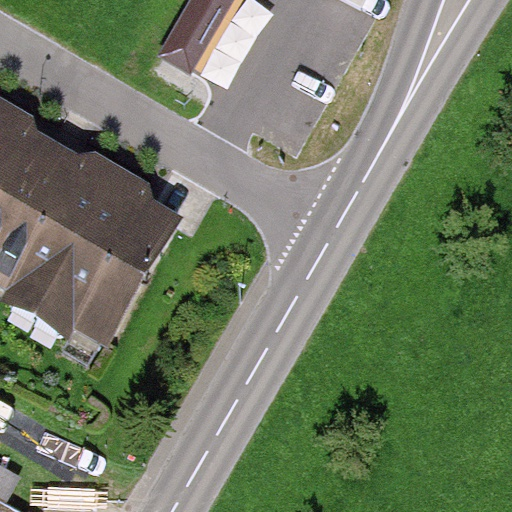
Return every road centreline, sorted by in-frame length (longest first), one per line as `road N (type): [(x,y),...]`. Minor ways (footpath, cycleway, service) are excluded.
road 1 (residential): [(334,236),(0,41)]
road 2 (tertiary): [(334,236),(174,511)]
road 3 (tertiary): [(456,0),(334,236)]
